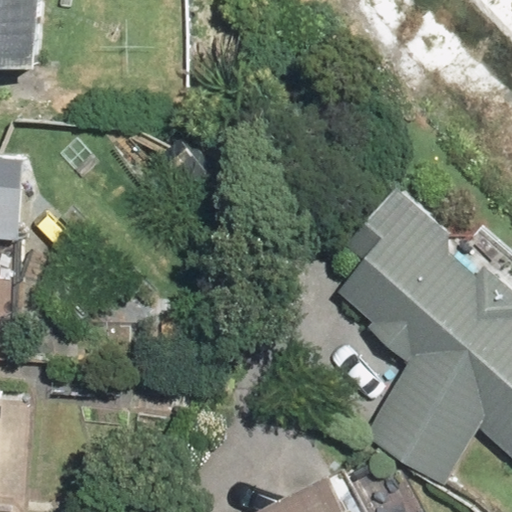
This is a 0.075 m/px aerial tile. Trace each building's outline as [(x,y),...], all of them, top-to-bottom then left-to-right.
[(0,0),(0,85),(42,87),(45,0),(0,0)] [(0,155),(0,332),(28,334),(38,158),(0,155)] [(456,511),(461,511),(504,444),(511,451),(511,296),(401,189),(338,290),(414,363),(372,430),(456,511)] [(0,511),(6,511),(12,384),(0,383),(0,511)] [(384,511),(361,471),(286,511),(384,511)]
